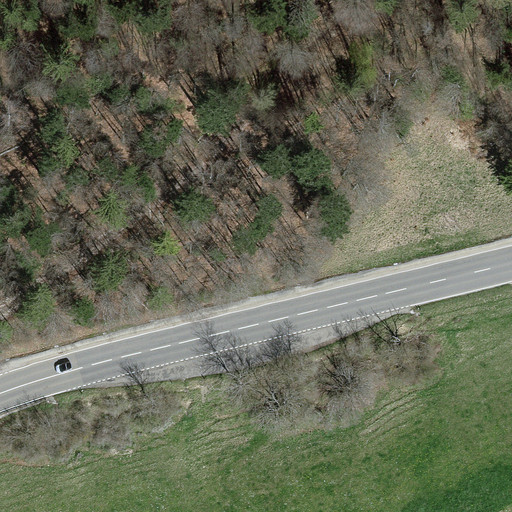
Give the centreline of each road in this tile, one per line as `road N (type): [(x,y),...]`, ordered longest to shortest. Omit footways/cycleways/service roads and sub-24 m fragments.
road 1 (primary): [(0,393),(511,262)]
road 2 (track): [(376,0),(198,166),(0,315)]
